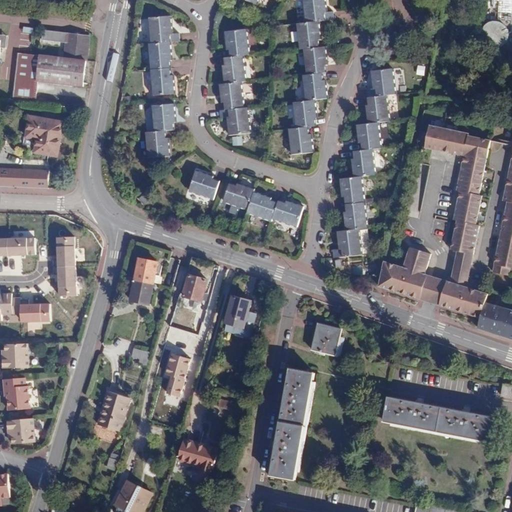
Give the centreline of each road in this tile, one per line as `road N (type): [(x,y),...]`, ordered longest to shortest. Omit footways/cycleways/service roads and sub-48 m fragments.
road 1 (tertiary): [(35,511),(120,220)]
road 2 (residential): [(206,18),(194,108),(202,141),(217,156),(322,191)]
road 3 (residential): [(255,495),(296,278)]
road 4 (residential): [(511,354),(306,282)]
road 5 (tertiary): [(120,0),(92,158),(103,205)]
road 6 (residential): [(384,8),(340,101),(322,191)]
road 7 (residential): [(296,278),(120,220)]
road 8 (unknown): [(439,269),(479,272),(507,151)]
